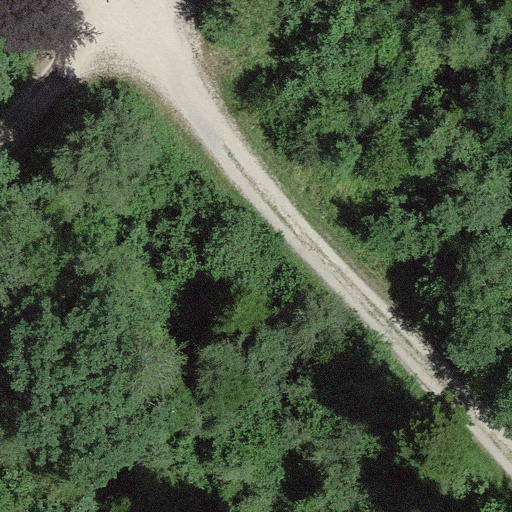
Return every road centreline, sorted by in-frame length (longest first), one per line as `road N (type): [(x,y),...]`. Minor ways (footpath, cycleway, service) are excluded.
road 1 (track): [(121,0),(189,96),(511,468)]
road 2 (track): [(111,0),(118,3),(64,80),(0,151)]
